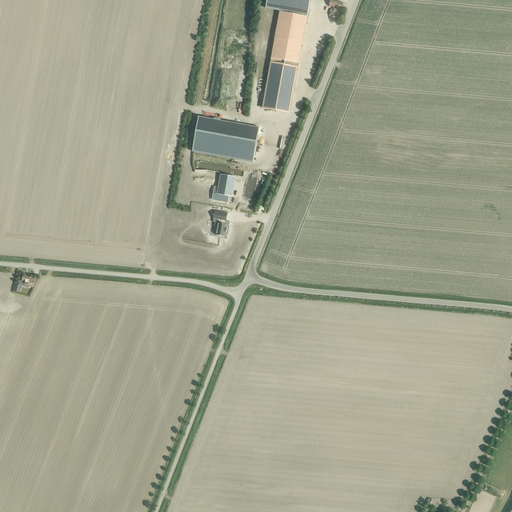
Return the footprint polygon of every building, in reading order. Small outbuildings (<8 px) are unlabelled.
[(267,0),(266,8),(280,11),(279,12),(307,17),(308,16),(309,13),(308,13),(310,0),(267,0)] [(329,6),(343,9),(344,3),(330,1),(329,6)] [(279,13),(271,57),(299,62),(307,18),(279,13)] [(262,107),(290,112),(298,65),(271,60),(262,107)] [(193,152),(253,163),(260,128),(220,120),(221,119),(216,118),(216,120),(199,117),(193,152)] [(249,173),(246,192),(251,192),(252,189),(254,190),(256,174),(249,173)] [(214,187),(213,193),(217,194),(216,201),(228,203),(229,198),(227,198),(228,196),(232,197),(236,177),(221,174),(218,187),(214,187)] [(213,217),(213,219),(219,220),(218,223),(216,235),(225,237),(225,233),(226,233),(227,227),(226,227),(227,224),(224,224),(225,221),(226,221),(226,220),(227,213),(215,211),(213,217)] [(29,287),(33,287),(34,281),(29,280),(29,277),(22,276),(21,284),(29,285),(29,287)]
